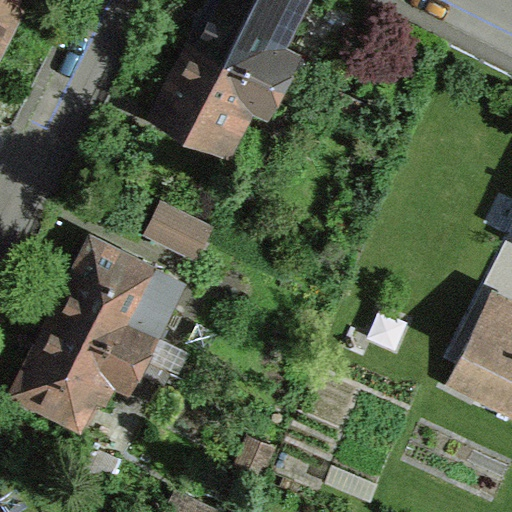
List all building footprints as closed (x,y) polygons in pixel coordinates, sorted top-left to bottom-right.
[(0,0),(0,71),(30,12),(6,0),(0,0)] [(6,0),(30,12),(36,0),(6,0)] [(208,0),(192,36),(294,82),(305,56),(287,48),(308,0),(208,0)] [(294,82),(192,36),(156,114),(240,153),(261,105),(279,114),(294,82)] [(212,229),(165,207),(152,235),(199,257),(212,229)] [(193,279),(99,235),(62,313),(156,358),(193,279)] [(511,303),(496,296),(450,390),(511,420),(511,303)] [(156,358),(62,313),(25,391),(119,435),(156,358)] [(277,450),(252,439),(243,460),(267,471),(277,450)] [(226,511),(175,488),(163,511),(226,511)]
